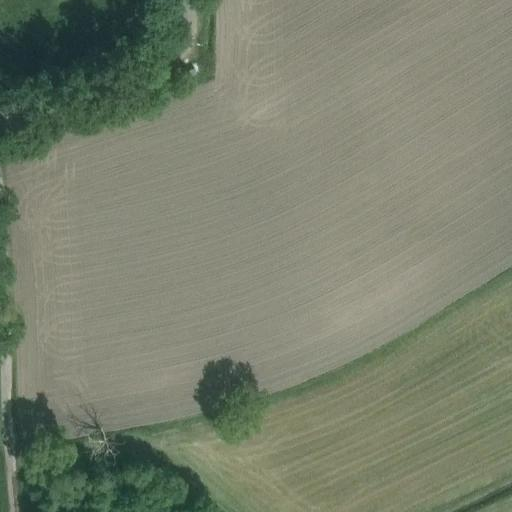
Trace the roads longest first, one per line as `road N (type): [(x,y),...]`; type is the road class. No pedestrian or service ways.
road 1 (unclassified): [(24,511),(2,131)]
road 2 (unclassified): [(2,131),(180,67),(200,44),(199,0)]
